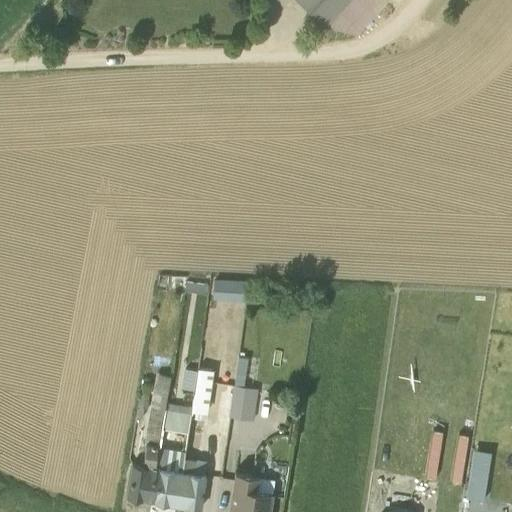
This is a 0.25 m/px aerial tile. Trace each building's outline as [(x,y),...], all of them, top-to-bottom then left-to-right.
[(301,0),(322,19),(354,27),(377,0),(301,0)] [(235,275),(225,274),(223,290),(233,291),(235,275)] [(195,466),(202,421),(210,375),(208,374),(214,339),(199,337),(199,338),(189,399),(185,425),(182,444),(173,498),(197,502),(200,487),(202,487),(203,483),(201,482),(203,468),(195,466)] [(233,374),(241,376),(245,350),(236,349),(233,374)] [(148,494),(168,368),(153,365),(138,457),(129,456),(124,490),(148,494)] [(133,410),(139,411),(140,401),(144,402),(148,378),(144,378),(145,373),(139,372),(133,410)] [(228,409),(238,410),(243,381),(232,379),(228,409)] [(256,382),(243,380),(243,381),(238,410),(251,413),(256,382)] [(189,399),(164,395),(160,421),(185,425),(189,399)] [(484,491),(491,442),(472,439),(465,488),(484,491)] [(182,444),(157,440),(148,494),(173,498),(182,444)] [(265,511),(271,484),(270,484),(271,471),(232,465),(225,511),(265,511)]
